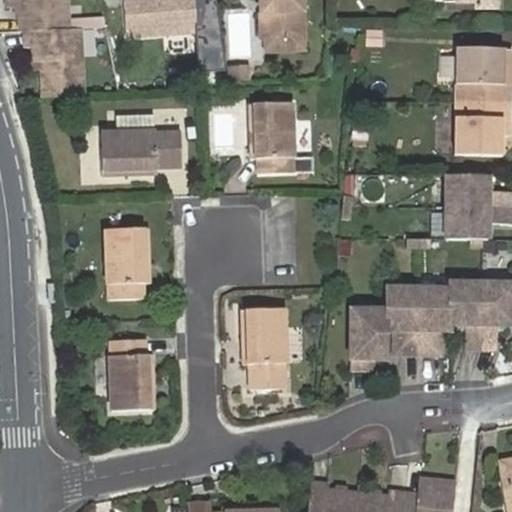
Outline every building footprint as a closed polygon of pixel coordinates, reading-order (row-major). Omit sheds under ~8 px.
[(10,0),(10,4),(12,19),(17,19),(17,32),(23,32),(65,30),(63,0),(10,0)] [(141,0),(126,1),(128,40),(195,35),(192,0),(141,0)] [(257,0),(259,36),(263,40),(302,38),(300,0),(257,0)] [(454,0),(454,3),(471,2),(472,11),(497,10),(496,0),(454,0)] [(81,96),(78,29),(65,30),(23,32),(23,49),(29,48),(30,62),(36,62),(37,70),(39,99),(81,96)] [(363,47),(380,48),(381,30),(364,29),(363,47)] [(264,52),(302,51),(302,38),(263,40),(264,52)] [(509,68),(509,49),(454,47),(452,155),(499,155),(500,135),(496,132),(497,120),(508,120),(509,84),(503,83),(503,68),(509,68)] [(255,70),(240,71),(241,86),(256,85),(255,70)] [(221,72),(207,73),(208,86),(222,85),(221,72)] [(248,104),(250,159),(255,159),(256,173),(312,172),(311,158),(292,159),(290,104),(248,104)] [(115,117),(114,134),(153,133),(153,116),(115,117)] [(508,136),(508,120),(497,120),(496,132),(500,135),(508,136)] [(153,133),(114,134),(100,134),(100,176),(155,175),(155,168),(179,167),(179,132),(153,133)] [(485,191),(486,176),(444,175),(444,239),(468,240),(468,249),(480,249),(480,240),(486,240),(486,224),(510,224),(511,192),(485,191)] [(350,196),(340,195),(337,219),(348,220),(350,196)] [(103,231),(104,284),(108,284),(108,301),(142,301),(141,284),(148,284),(145,230),(103,231)] [(350,240),(338,239),(336,255),(349,257),(350,240)] [(428,239),(404,239),(404,248),(428,248),(428,239)] [(385,310),(349,310),(349,369),(367,369),(367,359),(372,359),(383,359),(383,330),(392,330),(399,330),(399,354),(432,354),(432,330),(439,330),(447,330),(448,324),(463,324),(463,349),(495,349),(495,325),(511,324),(511,283),(448,283),(448,289),(385,288),(385,310)] [(245,310),(246,365),(248,365),(249,391),(283,390),(283,364),(285,364),(283,310),(245,310)] [(107,322),(86,323),(86,332),(107,331),(107,322)] [(108,357),(109,411),(151,411),(149,356),(145,356),(144,341),(110,341),(111,358),(108,357)] [(511,459),(497,462),(499,471),(511,468),(511,459)] [(511,511),(511,468),(499,471),(506,511),(511,511)] [(326,482),(309,480),(305,511),(450,511),(454,481),(420,477),(417,492),(417,498),(388,494),(378,493),(368,492),(344,489),(333,487),(325,487),(326,482)] [(417,492),(389,488),(388,494),(417,498),(417,492)] [(186,504),(186,511),(207,511),(207,503),(186,504)]
